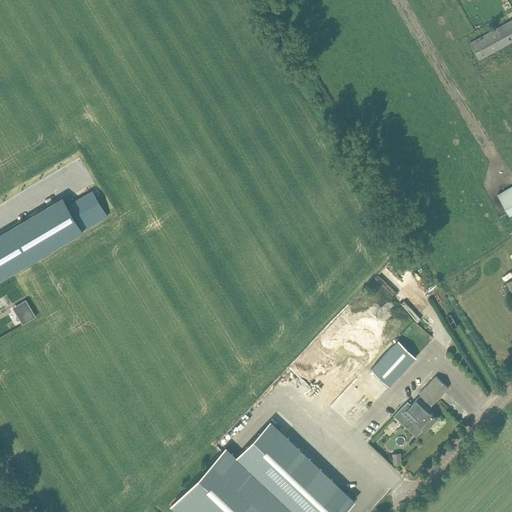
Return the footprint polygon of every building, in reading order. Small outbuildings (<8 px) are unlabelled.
[(511,41),(511,19),(469,43),(478,59),(511,41)] [(0,116),(0,217),(74,179),(55,142),(31,154),(29,149),(34,146),(30,137),(21,142),(6,114),(0,116)] [(511,186),(498,195),(510,216),(511,214),(511,186)] [(62,196),(0,232),(0,279),(75,235),(108,216),(92,190),(68,205),(62,196)] [(393,295),(405,281),(386,264),(373,278),(393,295)] [(25,311),(19,315),(24,323),(36,315),(26,298),(19,302),(25,311)] [(398,340),(371,369),(389,386),(416,357),(398,340)] [(394,415),(416,436),(423,428),(425,429),(436,418),(427,409),(432,405),(431,404),(447,387),(436,376),(419,393),(421,395),(411,405),(407,402),(394,415)] [(342,511),(354,500),(270,420),(236,457),(225,447),(170,505),(177,511),(342,511)]
